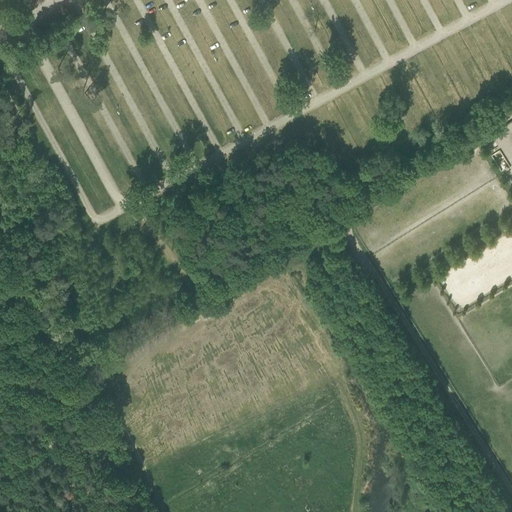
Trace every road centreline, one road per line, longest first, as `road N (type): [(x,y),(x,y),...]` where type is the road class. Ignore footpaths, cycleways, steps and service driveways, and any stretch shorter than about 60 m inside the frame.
road 1 (track): [(511,113),(337,223),(511,502)]
road 2 (track): [(0,475),(89,408),(0,278)]
